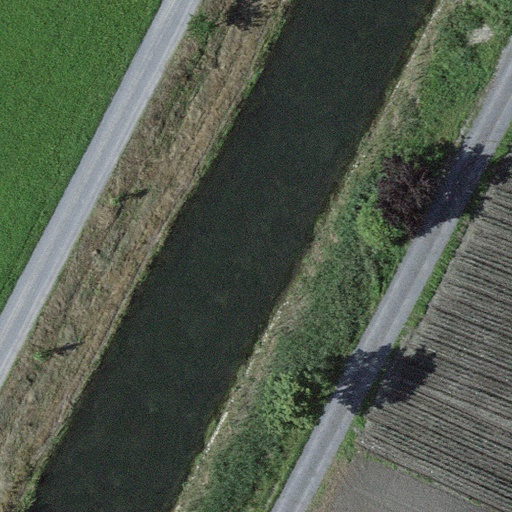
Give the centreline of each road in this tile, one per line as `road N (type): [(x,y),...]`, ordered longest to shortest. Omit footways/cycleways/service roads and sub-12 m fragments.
road 1 (track): [(309,511),(511,117)]
road 2 (track): [(198,0),(0,384)]
